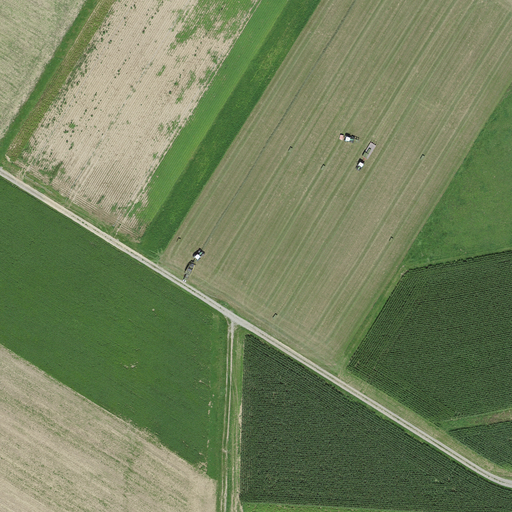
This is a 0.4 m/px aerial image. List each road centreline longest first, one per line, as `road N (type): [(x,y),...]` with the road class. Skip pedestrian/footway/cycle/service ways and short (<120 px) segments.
road 1 (track): [(0,171),(511,484)]
road 2 (track): [(227,511),(236,318)]
